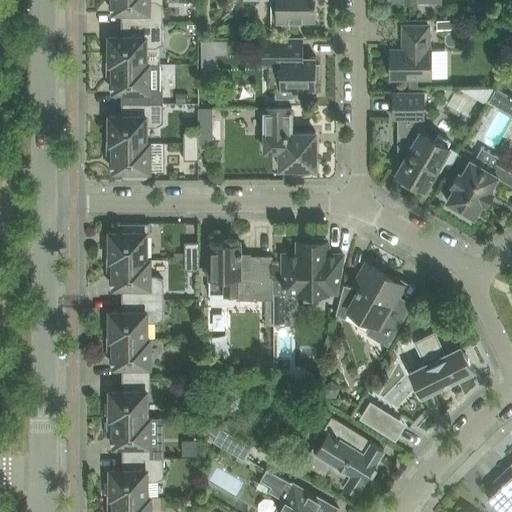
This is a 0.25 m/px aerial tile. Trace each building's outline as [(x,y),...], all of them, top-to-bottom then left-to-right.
[(122,12),(122,24),(164,23),(163,3),(155,0),(107,0),(110,2),(114,2),(114,12),(122,12)] [(273,13),(273,27),(290,27),(290,23),(300,23),(300,21),(316,21),(316,0),(276,0),(277,13),(273,13)] [(437,20),(437,28),(452,28),(452,20),(437,20)] [(107,47),(107,63),(147,63),(147,47),(156,47),(164,43),(164,23),(122,24),(122,35),(110,35),(110,45),(107,47)] [(429,25),(424,25),(404,25),(404,49),(390,49),(390,77),(432,77),(432,49),(429,49),(429,25)] [(277,84),(277,97),(295,97),(295,91),(299,91),(299,90),(317,90),(317,82),(320,82),(320,64),(317,64),(316,56),(304,56),(304,37),(263,37),(263,67),(280,67),(281,84),(277,84)] [(202,40),(202,54),(215,54),(228,54),(228,40),(202,40)] [(215,54),(202,54),(202,71),(215,71),(215,54)] [(147,63),(107,63),(107,79),(110,81),(114,81),(114,91),(122,91),(122,103),(164,102),(164,90),(161,90),(161,63),(150,63),(147,63)] [(497,88),(490,100),(497,105),(505,93),(497,88)] [(414,92),(394,92),(394,117),(400,118),(400,143),(408,148),(404,155),(406,156),(397,172),(406,177),(405,180),(416,186),(418,183),(427,188),(437,171),(451,147),(448,145),(451,141),(439,133),(436,138),(423,131),(423,117),(424,117),(424,92),(414,92)] [(186,95),(176,95),(176,103),(186,103),(186,95)] [(107,126),(107,142),(150,142),(150,141),(147,141),(147,126),(156,126),(164,122),(164,102),(122,103),(122,114),(110,114),(110,125),(107,126)] [(280,150),(281,168),(317,168),(316,132),(292,132),(292,106),(266,107),(266,150),(280,150)] [(199,107),(199,131),(199,143),(213,143),(213,141),(213,121),(213,107),(200,107),(199,107)] [(199,143),(199,131),(185,131),(185,149),(199,149),(199,143)] [(150,142),(107,142),(107,158),(110,160),(114,160),(114,170),(122,170),(122,178),(150,178),(150,172),(150,144),(150,142)] [(163,143),(150,144),(150,172),(163,172),(163,143)] [(199,161),(199,149),(185,149),(185,161),(199,161)] [(463,173),(460,172),(452,184),(456,186),(447,200),(455,205),(453,208),(465,215),(467,212),(475,216),(483,202),(486,204),(487,203),(485,201),(491,191),(493,192),(494,191),(491,189),(498,176),(511,183),(511,171),(511,172),(497,164),(493,171),(471,159),(463,173)] [(107,243),(108,259),(151,259),(151,258),(147,258),(147,232),(150,232),(150,223),(122,223),(122,231),(110,231),(110,241),(107,243)] [(225,237),(225,241),(210,242),(210,293),(238,293),(238,299),(274,298),(274,292),(274,277),(274,260),(251,260),(251,252),(243,252),(243,249),(242,249),(242,241),(239,241),(239,237),(225,237)] [(284,277),(274,277),(274,292),(283,292),(299,292),(299,293),(329,293),(329,292),(337,292),(341,273),(344,253),(329,253),(329,241),(325,241),(324,237),(310,237),(310,241),(299,241),(299,253),(284,253),(284,273),(284,277)] [(185,241),(185,270),(200,270),(200,241),(185,241)] [(123,287),(123,298),(164,298),(164,277),(156,275),(151,275),(151,259),(108,259),(108,275),(111,277),(114,277),(114,287),(123,287)] [(345,285),(337,314),(345,319),(353,305),(377,319),(370,332),(388,343),(401,321),(410,305),(411,304),(398,297),(406,283),(405,282),(403,286),(396,282),(398,278),(397,277),(396,279),(366,262),(356,280),(355,282),(360,284),(358,288),(345,285)] [(108,322),(108,337),(147,337),(147,322),(157,322),(164,318),(164,298),(123,298),(123,310),(111,310),(111,320),(108,322)] [(415,383),(416,384),(421,389),(423,394),(445,383),(446,385),(452,382),(451,380),(473,369),(461,346),(444,355),(443,353),(445,352),(438,336),(437,336),(436,333),(417,342),(418,345),(418,346),(426,361),(428,360),(429,362),(412,371),(414,375),(415,383)] [(123,366),(123,378),(151,378),(151,337),(147,337),(108,337),(108,354),(111,356),(114,356),(114,366),(123,366)] [(306,375),(301,383),(314,392),(317,382),(306,375)] [(108,401),(108,417),(148,416),(148,391),(151,391),(151,378),(123,378),(123,389),(111,390),(111,400),(108,401)] [(223,395),(223,405),(231,410),(240,406),(241,396),(232,391),(223,395)] [(362,417),(390,434),(399,419),(372,402),(362,417)] [(230,414),(223,427),(234,434),(241,421),(230,414)] [(123,445),(123,457),(151,457),(151,416),(148,416),(108,417),(108,433),(111,435),(114,435),(114,445),(123,445)] [(306,461),(308,462),(325,473),(332,461),(353,474),(345,485),(357,493),(364,481),(365,481),(378,461),(377,461),(384,449),(333,417),(325,430),(328,432),(317,450),(313,448),(306,461)] [(211,421),(205,432),(216,438),(214,441),(246,459),(253,445),(234,434),(223,427),(211,421)] [(108,481),(108,496),(148,496),(148,480),(157,480),(165,477),(165,457),(151,457),(123,457),(123,469),(111,469),(111,479),(108,481)] [(277,511),(335,511),(338,508),(268,468),(262,479),(273,485),(270,490),(285,499),(277,511)] [(511,511),(511,475),(501,486),(489,498),(502,511),(511,511)] [(151,511),(151,496),(148,496),(108,496),(108,511),(151,511)]
